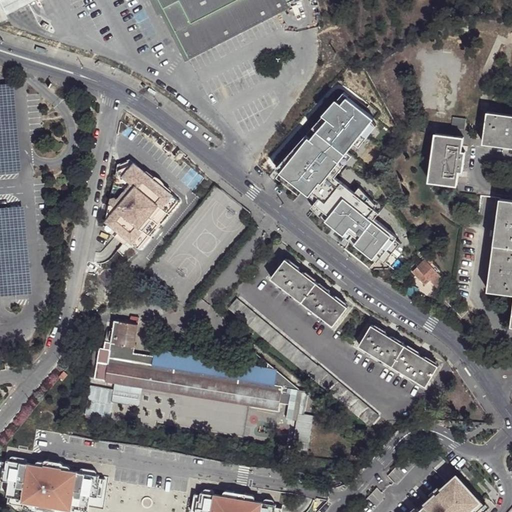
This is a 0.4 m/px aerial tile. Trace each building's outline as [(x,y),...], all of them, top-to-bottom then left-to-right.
[(31,0),(0,0),(0,1),(5,12),(17,7),(28,2),(31,0)] [(182,56),(186,54),(158,0),(149,0),(155,12),(158,10),(182,56)] [(158,0),(186,54),(288,1),(287,0),(158,0)] [(13,82),(0,83),(0,171),(21,170),(13,82)] [(344,100),(346,101),(351,94),(352,93),(348,89),(286,156),(290,159),(293,156),(296,159),(299,156),(297,155),(344,100)] [(377,117),(351,94),(346,101),(344,100),(297,155),(299,156),(296,159),(293,156),(290,159),(286,164),(288,166),(285,170),(318,198),(315,201),(380,256),(397,237),(398,235),(376,217),(380,211),(376,206),(356,190),(337,174),(332,170),(341,159),(357,140),(375,119),(377,117)] [(511,146),(511,115),(487,112),(483,143),(511,146)] [(453,118),(452,128),(464,129),(466,119),(453,118)] [(380,123),(375,119),(357,140),(362,144),(380,123)] [(463,171),(466,152),(462,151),(464,137),(435,133),(429,181),(458,185),(459,171),(463,171)] [(113,160),(111,166),(129,158),(125,155),(113,160)] [(129,158),(111,166),(104,200),(108,209),(101,216),(104,219),(125,236),(136,244),(175,195),(129,158)] [(346,163),(341,159),(332,170),(337,174),(346,163)] [(361,185),(356,190),(376,206),(378,204),(361,185)] [(494,245),(511,247),(511,199),(497,198),(492,237),(495,238),(494,245)] [(377,260),(380,256),(315,201),(313,204),(321,212),(377,260)] [(23,205),(0,207),(0,295),(0,296),(31,293),(23,205)] [(121,241),(125,236),(104,219),(100,224),(121,241)] [(401,241),(397,237),(380,256),(385,260),(401,241)] [(511,293),(511,247),(494,245),(488,289),(511,293)] [(433,260),(424,247),(418,252),(424,259),(415,268),(428,281),(424,284),(427,287),(432,282),(438,288),(445,282),(436,272),(438,270),(432,261),(433,260)] [(401,252),(396,248),(393,252),(398,256),(401,252)] [(274,277),(335,326),(350,308),(288,259),(274,277)] [(428,281),(415,268),(411,272),(423,284),(424,284),(428,281)] [(412,293),(418,285),(414,282),(408,290),(412,293)] [(238,299),(230,309),(366,421),(369,424),(372,426),(374,423),(377,420),(381,416),(320,365),(319,366),(238,299)] [(139,324),(115,320),(112,333),(111,342),(105,340),(104,347),(100,346),(97,361),(108,363),(105,382),(114,383),(113,386),(111,386),(110,390),(118,392),(119,384),(279,410),(280,403),(290,405),(291,394),(290,393),(288,393),(288,389),(300,391),(269,361),(269,366),(255,364),(255,366),(243,364),(243,361),(157,347),(155,356),(135,352),(139,324)] [(361,345),(428,386),(440,366),(374,325),(361,345)] [(59,376),(63,380),(68,374),(64,371),(59,376)] [(110,390),(111,386),(92,382),(86,413),(105,417),(110,390)] [(286,439),(307,442),(312,418),(291,414),(286,439)] [(36,462),(36,463),(44,465),(44,464),(62,467),(62,468),(70,469),(70,467),(68,464),(63,463),(62,461),(47,458),(44,460),(40,459),(36,462)] [(11,459),(7,459),(6,461),(6,467),(4,466),(1,479),(9,480),(7,495),(9,496),(23,498),(22,501),(38,503),(37,507),(55,510),(56,506),(72,509),(72,506),(86,508),(88,509),(91,494),(98,495),(100,482),(98,482),(99,476),(99,474),(96,473),(80,470),(70,469),(62,468),(62,467),(44,464),(44,465),(36,463),(27,462),(11,459)] [(462,465),(459,468),(469,478),(474,473),(470,467),(467,469),(462,465)] [(463,511),(479,498),(459,475),(442,490),(440,488),(417,509),(419,511),(418,511),(463,511)] [(203,490),(201,490),(201,493),(200,498),(198,498),(196,511),(201,511),(276,511),(277,511),(275,510),(276,505),(276,502),(274,502),(263,500),(254,499),(223,494),(214,492),(203,490)] [(223,492),(223,494),(254,499),(254,497),(253,494),(225,490),(223,492)] [(200,498),(201,493),(195,492),(192,510),(196,511),(198,498),(200,498)] [(8,502),(37,507),(38,503),(22,501),(23,498),(9,496),(8,502)]
